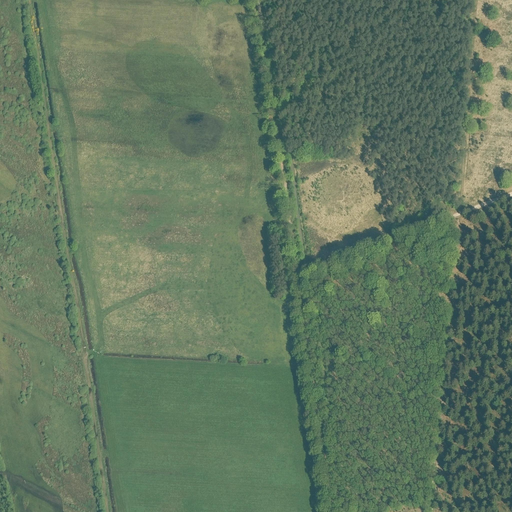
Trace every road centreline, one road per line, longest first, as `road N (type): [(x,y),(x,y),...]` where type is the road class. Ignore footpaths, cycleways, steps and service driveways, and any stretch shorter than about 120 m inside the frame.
road 1 (track): [(29,0),(106,511)]
road 2 (track): [(333,511),(257,0)]
road 3 (track): [(511,196),(298,277)]
